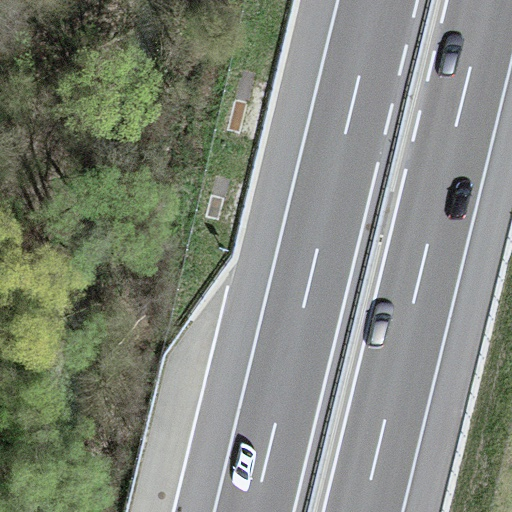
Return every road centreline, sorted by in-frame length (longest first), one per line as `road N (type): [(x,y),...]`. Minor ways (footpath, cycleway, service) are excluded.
road 1 (motorway): [(362,511),(486,0)]
road 2 (motorway): [(377,0),(254,511)]
